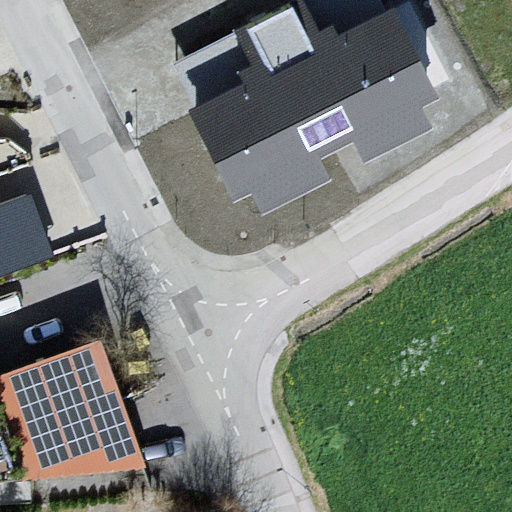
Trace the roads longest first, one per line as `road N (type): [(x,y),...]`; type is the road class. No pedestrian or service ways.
road 1 (residential): [(22,0),(206,337)]
road 2 (residential): [(206,337),(511,155)]
road 3 (residential): [(206,337),(265,511)]
